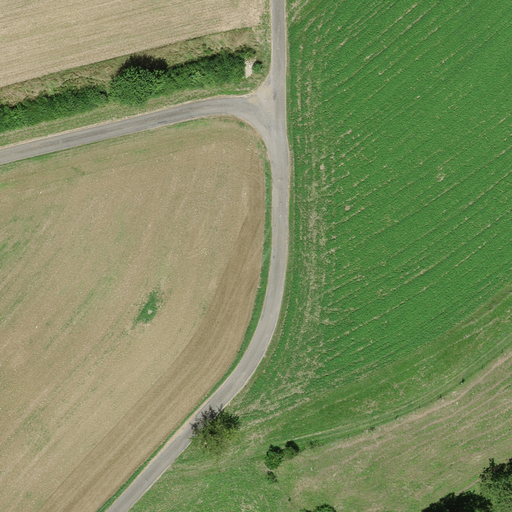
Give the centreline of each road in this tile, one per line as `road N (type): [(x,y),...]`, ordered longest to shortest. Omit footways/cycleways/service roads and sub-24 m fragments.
road 1 (track): [(272,0),(279,254),(264,340),(113,511)]
road 2 (track): [(149,473),(325,447),(432,395),(511,333)]
road 3 (track): [(0,158),(230,106),(271,115)]
